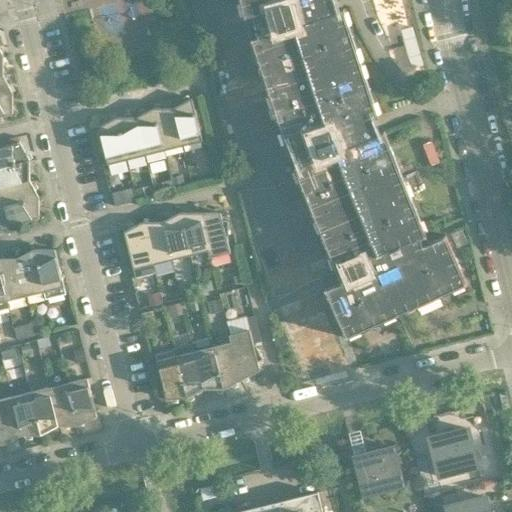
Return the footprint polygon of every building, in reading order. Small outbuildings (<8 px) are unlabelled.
[(239,0),(244,18),(251,16),(257,37),(250,40),(285,147),(292,145),(300,165),(293,168),(335,273),(347,268),(351,277),(323,290),(345,338),(467,284),(445,235),(422,245),(420,239),(426,236),(383,131),(368,138),(362,122),(378,117),(343,9),(341,10),(321,17),(322,13),(323,9),(322,5),(319,2),(316,0),(239,0)] [(3,76),(0,76),(0,96),(12,93),(3,76)] [(12,93),(0,96),(0,117),(12,114),(12,93)] [(191,99),(173,108),(182,146),(202,141),(191,99)] [(153,108),(135,118),(145,156),(164,151),(153,108)] [(173,108),(153,108),(164,151),(182,146),(173,108)] [(107,165),(126,160),(116,118),(97,128),(107,165)] [(135,118),(116,118),(126,160),(145,156),(135,118)] [(0,168),(29,161),(19,142),(0,147),(0,168)] [(0,187),(29,180),(29,161),(0,168),(0,187)] [(0,207),(38,198),(29,180),(0,187),(0,207)] [(38,219),(38,198),(0,207),(0,234),(3,234),(2,228),(38,219)] [(179,213),(162,222),(171,260),(190,256),(179,213)] [(199,213),(179,213),(190,256),(207,251),(208,251),(199,213)] [(220,213),(199,213),(208,251),(207,251),(209,258),(230,253),(226,238),(228,238),(228,221),(222,221),(220,213)] [(153,265),(142,222),(123,232),(135,279),(155,274),(153,265)] [(171,260),(162,222),(142,222),(153,265),(171,260)] [(44,292),(33,250),(16,259),(25,297),(44,292)] [(65,294),(54,250),(33,250),(44,292),(46,299),(65,294)] [(25,297),(16,259),(0,258),(0,274),(7,302),(25,297)] [(0,310),(8,308),(7,302),(0,274),(0,310)] [(218,300),(207,303),(210,315),(221,312),(218,300)] [(184,312),(182,303),(170,306),(173,315),(184,312)] [(254,317),(247,318),(253,345),(261,343),(254,317)] [(17,336),(43,329),(40,320),(15,327),(17,336)] [(228,336),(230,343),(231,342),(241,380),(259,370),(257,363),(263,360),(255,345),(253,345),(249,330),(228,336)] [(284,331),(274,336),(278,346),(289,341),(284,331)] [(223,390),(213,347),(211,338),(191,342),(192,345),(204,390),(223,390)] [(241,380),(231,342),(230,343),(213,347),(223,390),(241,380)] [(204,390),(192,345),(174,349),(186,399),(204,390)] [(186,399),(174,349),(154,354),(165,399),(186,399)] [(87,379),(67,384),(78,426),(96,416),(87,379)] [(67,384),(48,388),(58,426),(78,426),(67,384)] [(48,388),(30,393),(40,436),(58,426),(48,388)] [(30,393),(11,398),(21,436),(40,436),(30,393)] [(11,398),(0,400),(0,432),(3,445),(21,436),(11,398)] [(429,438),(439,477),(478,467),(477,464),(483,453),(472,446),(468,429),(429,438)] [(403,486),(393,447),(354,457),(364,496),(382,491),(393,498),(399,487),(403,486)] [(322,511),(317,492),(238,511),(322,511)] [(446,507),(447,511),(488,511),(485,497),(446,507)]
